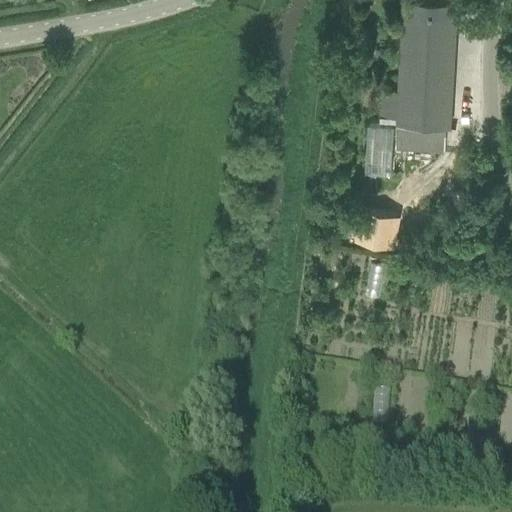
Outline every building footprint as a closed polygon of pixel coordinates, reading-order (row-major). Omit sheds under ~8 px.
[(444,152),(444,148),(446,126),(451,126),(458,2),(456,2),(456,0),(402,0),(397,89),(381,88),(380,116),(397,116),(396,123),(397,123),(396,150),(444,152)] [(393,172),(393,123),(365,123),(364,171),(393,172)] [(342,222),(361,204),(348,190),(329,208),(342,222)] [(444,210),(436,221),(443,227),(452,216),(444,210)] [(379,294),(384,263),(372,261),(367,292),(379,294)]
